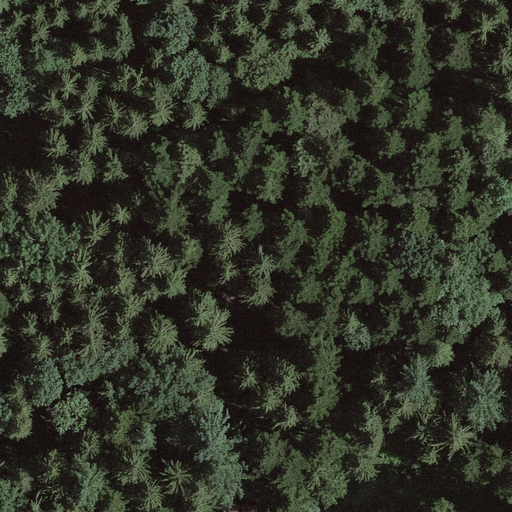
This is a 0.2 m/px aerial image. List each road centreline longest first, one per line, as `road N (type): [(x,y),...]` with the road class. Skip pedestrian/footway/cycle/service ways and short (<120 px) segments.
road 1 (track): [(0,158),(230,287),(385,344),(511,364)]
road 2 (track): [(245,511),(227,398),(230,287)]
